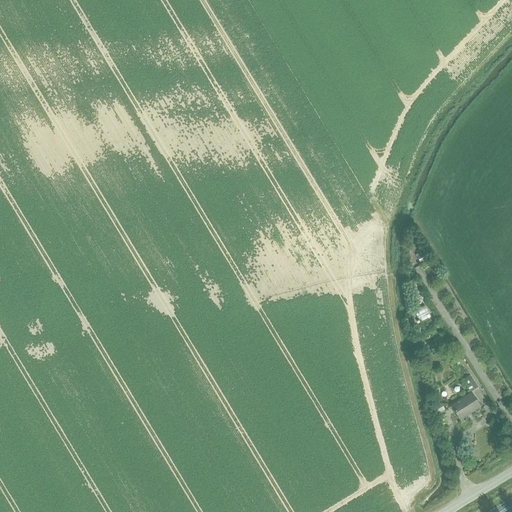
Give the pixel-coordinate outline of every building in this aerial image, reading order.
[(425,252),(417,257),(420,264),(429,258),(425,252)] [(415,289),(411,291),(418,303),(426,298),(416,280),(412,283),(415,289)] [(424,306),(413,312),(419,323),(430,317),(424,306)] [(469,391),(476,386),(469,375),(461,379),(469,391)] [(459,419),(479,406),(470,392),(450,405),(459,419)] [(438,394),(432,397),(436,404),(442,400),(438,394)] [(440,404),(434,408),(437,414),(444,410),(440,404)]
